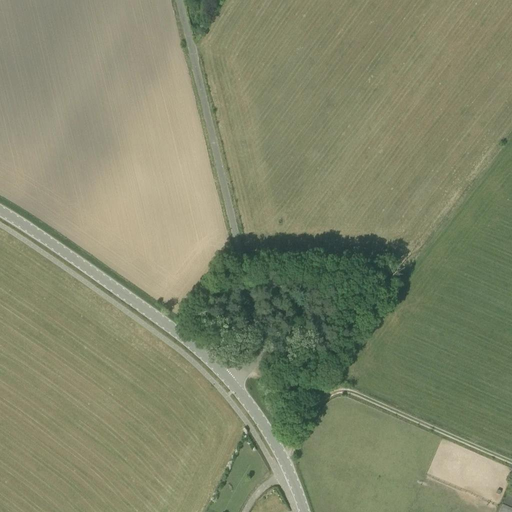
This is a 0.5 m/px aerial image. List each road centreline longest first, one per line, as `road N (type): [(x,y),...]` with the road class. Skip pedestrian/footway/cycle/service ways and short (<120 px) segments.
road 1 (unclassified): [(231,383),(260,346),(178,0)]
road 2 (tertiary): [(231,383),(85,265),(0,212)]
